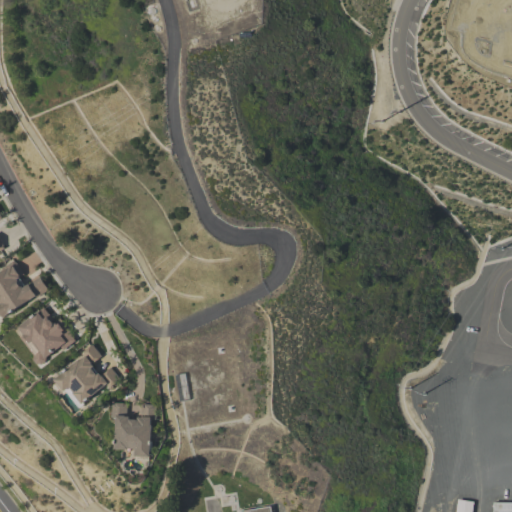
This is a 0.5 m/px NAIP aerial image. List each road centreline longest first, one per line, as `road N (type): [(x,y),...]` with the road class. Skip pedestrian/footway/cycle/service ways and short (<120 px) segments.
road 1 (residential): [(418,0),(399,65),(417,107),(477,159),(511,174)]
road 2 (residential): [(97,293),(54,260),(0,168)]
